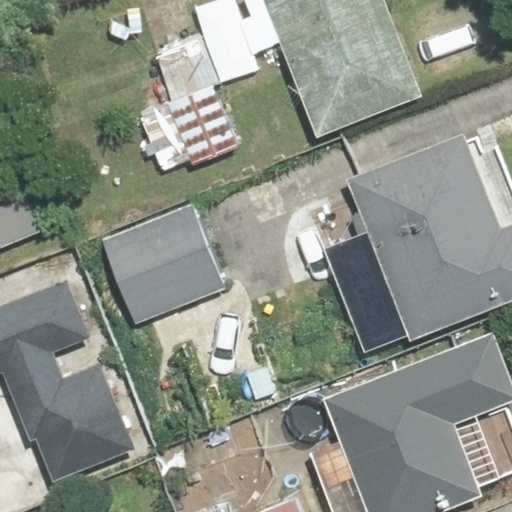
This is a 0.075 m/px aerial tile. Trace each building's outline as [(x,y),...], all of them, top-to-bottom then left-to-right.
[(186,0),(107,0),(36,25),(60,93),(163,57),(202,44),(186,0)] [(411,0),(279,0),(326,132),(444,91),(411,0)] [(202,44),(163,57),(197,156),(255,136),(220,37),(202,44)] [(482,122),(327,176),(343,223),(380,210),(422,328),(511,296),(511,205),(482,122)] [(0,145),(0,239),(61,215),(28,135),(0,145)] [(109,223),(142,316),(242,281),(210,188),(109,223)] [(0,295),(0,365),(6,362),(55,480),(143,444),(106,355),(73,368),(60,335),(93,322),(71,267),(0,295)] [(511,318),(335,381),(380,511),(436,511),(506,488),(478,409),(511,397),(511,318)] [(326,511),(319,491),(258,511),(326,511)]
